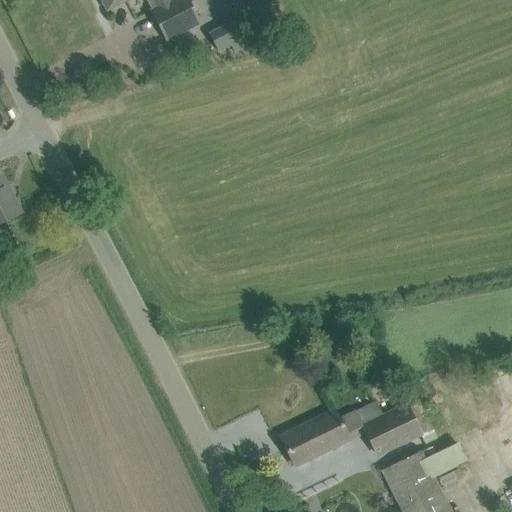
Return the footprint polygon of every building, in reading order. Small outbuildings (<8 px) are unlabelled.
[(199,24),(190,6),(187,0),(171,0),(170,1),(169,0),(101,0),(107,11),(127,0),(153,0),(157,7),(150,11),(166,41),(199,24)] [(248,15),(209,35),(217,51),(230,45),(234,52),(259,38),(248,15)] [(1,176),(0,176),(0,223),(21,213),(20,212),(17,214),(6,193),(10,192),(1,176)] [(428,408),(425,403),(422,397),(406,405),(382,416),(375,401),(354,410),(353,408),(337,416),(334,410),(280,437),(294,466),(348,438),(365,430),(377,455),(420,434),(442,423),(433,406),(428,408)] [(399,511),(448,511),(433,477),(464,462),(455,442),(421,457),(418,451),(380,468),(399,511)]
